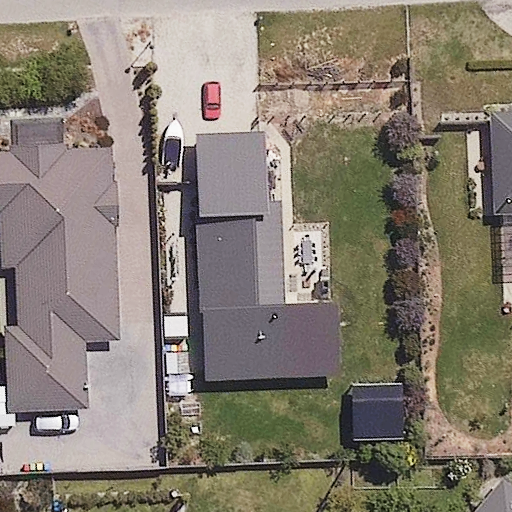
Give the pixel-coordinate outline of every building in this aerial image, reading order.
[(511,121),(497,122),(503,219),(511,218),(511,121)] [(283,142),(197,146),(209,383),(294,379),(283,142)] [(120,153),(0,156),(0,220),(10,220),(16,417),(95,415),(93,343),(126,342),(120,153)] [(413,256),(360,257),(361,311),(414,310),(413,256)] [(511,511),(511,476),(482,511),(511,511)]
